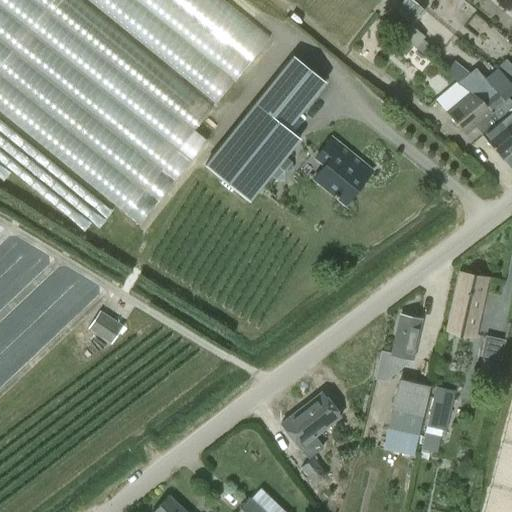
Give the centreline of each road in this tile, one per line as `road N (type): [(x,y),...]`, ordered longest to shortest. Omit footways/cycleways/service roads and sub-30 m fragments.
road 1 (unclassified): [(106,511),(511,193)]
road 2 (track): [(486,214),(355,108),(339,82),(286,36),(144,222)]
road 3 (track): [(0,218),(273,384)]
road 4 (track): [(281,0),(511,183)]
